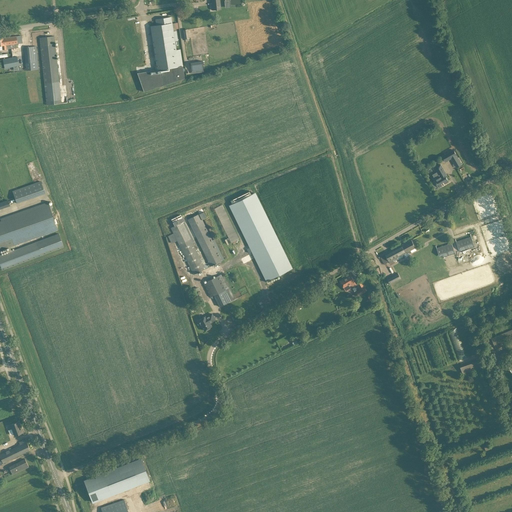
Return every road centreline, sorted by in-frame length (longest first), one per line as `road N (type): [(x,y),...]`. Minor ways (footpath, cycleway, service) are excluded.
road 1 (unclassified): [(55,477),(214,410),(207,354),(214,340),(511,167)]
road 2 (unclassified): [(0,29),(139,0)]
road 3 (secondary): [(55,477),(13,364)]
